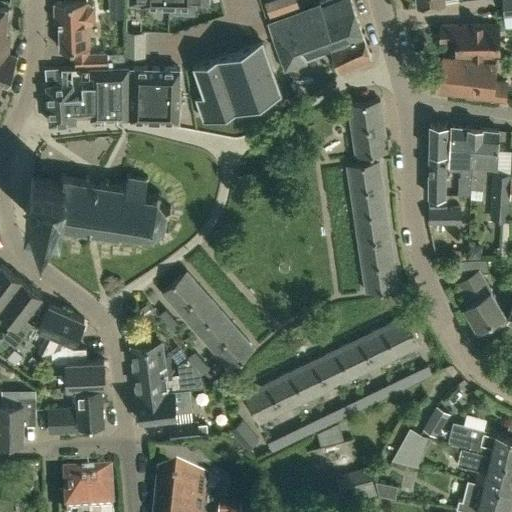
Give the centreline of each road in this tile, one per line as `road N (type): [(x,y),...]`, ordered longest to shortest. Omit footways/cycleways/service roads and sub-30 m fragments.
road 1 (residential): [(511,391),(466,353),(431,285),(413,218),(405,105)]
road 2 (residential): [(10,131),(4,206),(19,248),(101,315)]
road 3 (residential): [(229,152),(217,142),(148,127),(10,131)]
road 4 (residential): [(101,315),(199,241),(222,203),(229,152)]
road 5 (residential): [(229,152),(337,86),(397,72)]
road 6 (residential): [(36,0),(33,72),(10,131)]
road 7 (residential): [(125,438),(114,334),(101,315)]
road 8 (residential): [(0,449),(125,438)]
